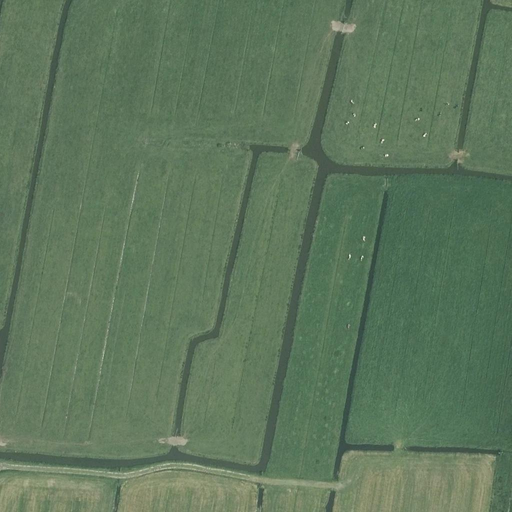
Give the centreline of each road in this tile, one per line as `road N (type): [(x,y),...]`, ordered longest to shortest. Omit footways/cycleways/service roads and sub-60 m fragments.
road 1 (track): [(250,279),(186,443),(0,441)]
road 2 (track): [(0,467),(127,477),(178,466),(343,486)]
